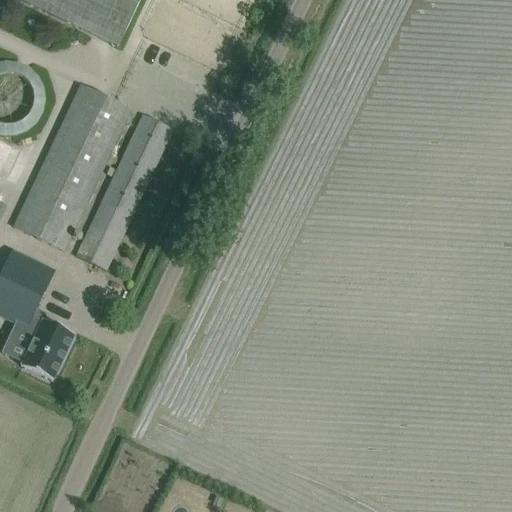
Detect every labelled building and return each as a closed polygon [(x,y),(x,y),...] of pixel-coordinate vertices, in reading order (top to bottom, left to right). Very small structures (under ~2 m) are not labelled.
[(14,0),(117,48),(140,0),(14,0)] [(131,111),(80,87),(13,228),(64,253),(131,111)] [(172,131),(143,117),(76,258),(105,272),(172,131)] [(0,318),(15,325),(27,331),(34,317),(55,272),(11,252),(0,275),(0,318)] [(52,383),(74,337),(43,321),(34,317),(27,331),(15,325),(13,330),(33,340),(20,368),(52,383)]
